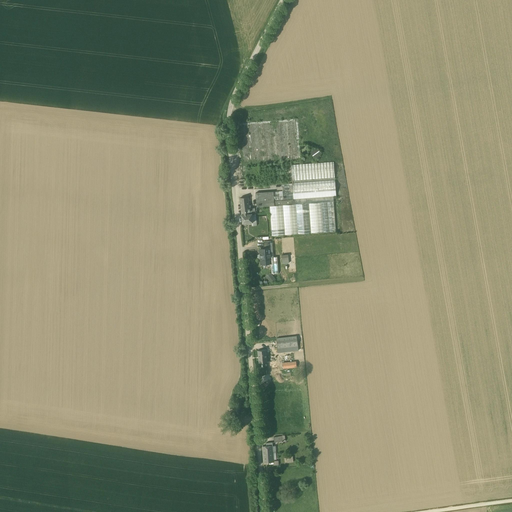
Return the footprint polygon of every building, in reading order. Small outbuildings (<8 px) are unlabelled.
[(299,117),(240,122),(244,184),(283,181),(284,188),(257,190),(259,236),(272,235),(274,255),(341,250),(340,232),(337,232),(334,195),(337,195),(334,160),(301,162),(299,117)] [(311,152),(315,159),(323,154),(319,147),(311,152)] [(249,196),(240,197),(242,222),(253,222),(253,212),(250,212),(249,196)] [(271,246),(260,247),(261,264),(272,263),(271,246)] [(271,272),(266,275),(271,282),(276,278),(271,272)] [(297,336),(276,338),(278,353),(298,350),(297,336)] [(266,350),(257,350),(259,363),(267,362),(266,350)] [(297,367),(296,361),(272,364),(272,370),(297,367)] [(266,446),(262,446),(263,463),(273,462),(274,462),(274,461),(272,442),(266,443),(266,446)]
